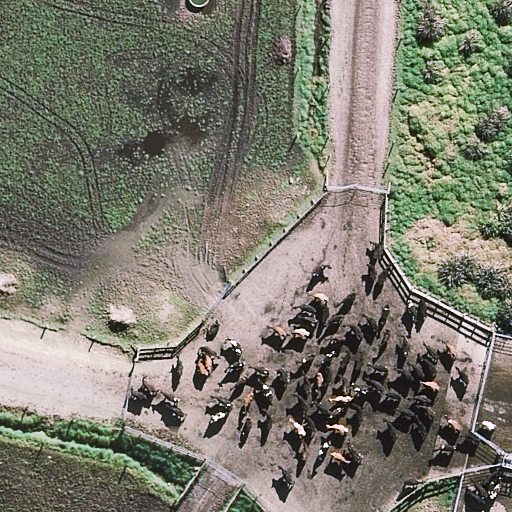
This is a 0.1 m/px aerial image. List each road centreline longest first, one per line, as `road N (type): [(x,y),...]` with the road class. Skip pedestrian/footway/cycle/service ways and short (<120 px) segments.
road 1 (track): [(371,0),(356,511)]
road 2 (track): [(0,335),(359,417)]
